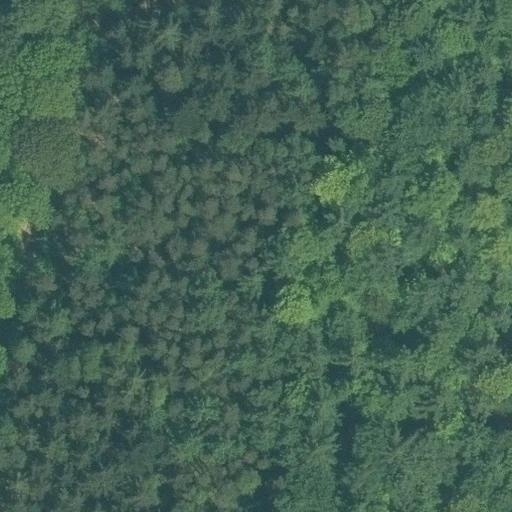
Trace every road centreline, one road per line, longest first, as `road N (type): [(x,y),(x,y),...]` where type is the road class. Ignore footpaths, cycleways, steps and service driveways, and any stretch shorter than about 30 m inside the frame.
road 1 (track): [(0,260),(58,36)]
road 2 (track): [(75,11),(119,16),(207,0)]
